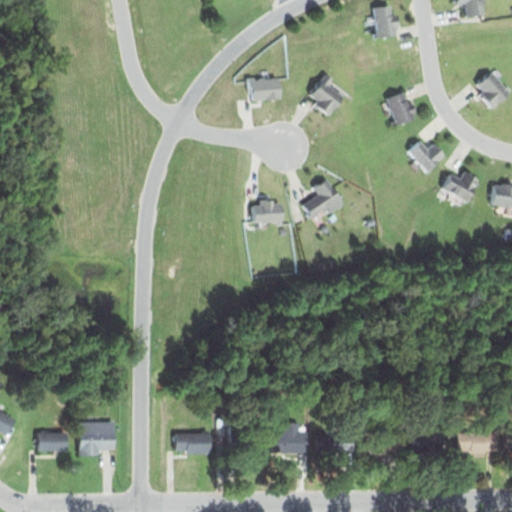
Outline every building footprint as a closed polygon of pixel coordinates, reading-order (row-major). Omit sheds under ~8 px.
[(453,0),(454,3),(465,2),(467,15),(484,13),(481,0),(453,0)] [(369,5),(394,1),(400,35),(375,39),(369,5)] [(474,81),(489,67),(511,88),(490,109),(477,96),(483,91),(474,81)] [(328,73),(311,97),(317,102),(314,107),(330,118),(344,98),(328,87),(334,78),(328,73)] [(385,100),(404,91),(417,117),(397,126),(385,100)] [(405,152),(417,141),(427,152),(436,144),(446,155),(425,174),(405,152)] [(448,172),(440,188),(466,202),(479,178),(464,171),(460,178),(448,172)] [(300,202),(310,218),(341,198),(327,176),(314,185),(318,191),(300,202)] [(511,186),(491,183),(488,202),(511,205),(511,186)] [(363,218),(368,227),(376,222),(371,214),(363,218)] [(410,232),(407,237),(414,242),(418,236),(410,232)] [(0,410),(15,420),(7,433),(0,428),(0,410)] [(79,421),(79,455),(98,455),(98,447),(114,447),(114,421),(79,421)] [(217,423),(217,451),(230,451),(230,423),(217,423)] [(267,430),(267,451),(308,450),(307,429),(267,430)] [(361,430),(362,451),(400,450),(399,429),(361,430)] [(36,430),(36,450),(65,449),(65,430),(36,430)] [(456,431),(457,452),(494,451),(493,430),(456,431)] [(411,431),(411,450),(440,450),(440,431),(411,431)] [(314,433),(314,453),(352,452),(351,432),(314,433)] [(173,433),(173,449),(185,449),(185,453),(207,453),(207,433),(173,433)] [(222,435),(222,454),(256,453),(256,435),(222,435)]
